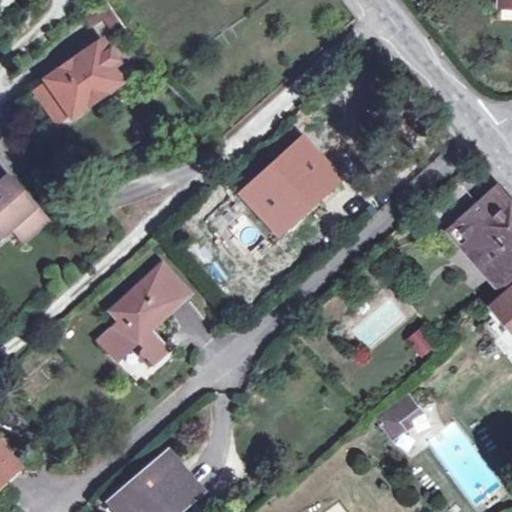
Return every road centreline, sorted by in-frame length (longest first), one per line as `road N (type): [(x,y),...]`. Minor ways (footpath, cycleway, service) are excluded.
road 1 (residential): [(378,15),(190,183),(164,180),(96,204),(64,206),(24,183),(0,117)]
road 2 (residential): [(482,138),(378,15)]
